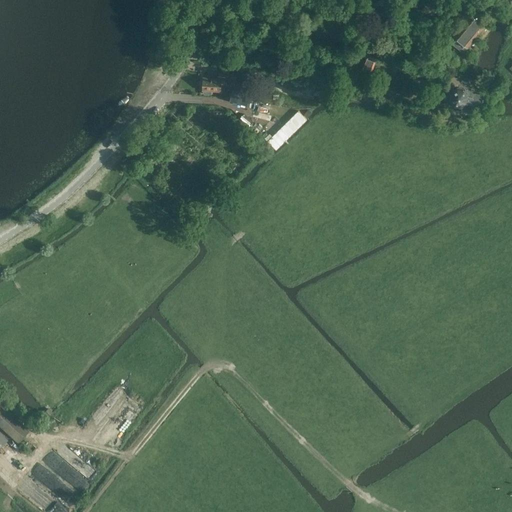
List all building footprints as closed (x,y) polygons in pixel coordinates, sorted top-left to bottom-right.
[(471,18),(454,38),(468,49),(485,29),(471,18)] [(366,61),(363,71),(373,74),(376,64),(366,61)] [(220,75),(227,76),(236,78),(237,70),(221,67),(220,75)] [(221,85),(226,85),(227,77),(221,76),(220,80),(204,79),(203,89),(220,90),(221,85)] [(234,86),(230,102),(243,105),(249,107),(253,91),(234,86)] [(472,93),(468,93),(468,92),(467,91),(466,90),(465,90),(458,89),(452,94),(451,99),(456,106),(461,107),(462,107),(462,111),(471,112),(481,114),(484,96),(472,94),(472,93)] [(298,109),(267,139),(276,148),(306,118),(298,109)] [(124,415),(130,419),(140,405),(133,401),(124,415)] [(0,427),(18,443),(30,430),(0,403),(0,427)] [(0,445),(1,447),(8,440),(0,430),(0,445)]
